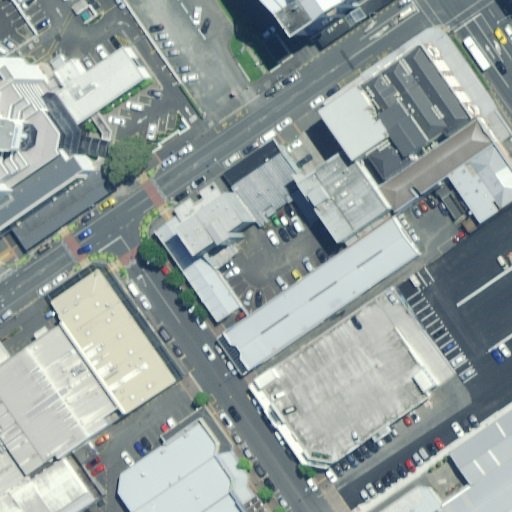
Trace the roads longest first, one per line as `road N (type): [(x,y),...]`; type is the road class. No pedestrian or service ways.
road 1 (secondary): [(111,221),(434,0)]
road 2 (residential): [(111,221),(311,511)]
road 3 (secondary): [(0,298),(111,221)]
